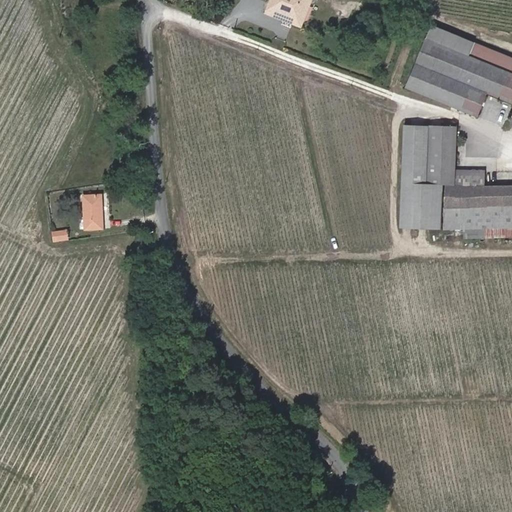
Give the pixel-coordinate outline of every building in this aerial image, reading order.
[(275,0),(269,16),(281,20),(300,28),(306,11),(309,0),(275,0)] [(311,13),(306,11),(300,28),(281,20),(279,26),(302,35),(311,13)] [(511,109),(511,107),(511,65),(429,31),(404,93),(474,122),(484,98),(511,109)] [(440,190),(425,190),(426,133),(401,132),(398,235),(439,236),(440,190)] [(511,192),(484,192),(467,191),(452,188),(452,176),(453,134),(426,133),(425,190),(440,190),(443,191),(442,234),(462,235),(462,246),(482,245),(481,234),(511,233),(511,192)] [(467,191),(484,192),(484,177),(452,176),(452,188),(467,191)] [(103,236),(100,203),(83,204),(86,237),(103,236)] [(511,233),(481,234),(482,245),(511,244),(511,233)]
